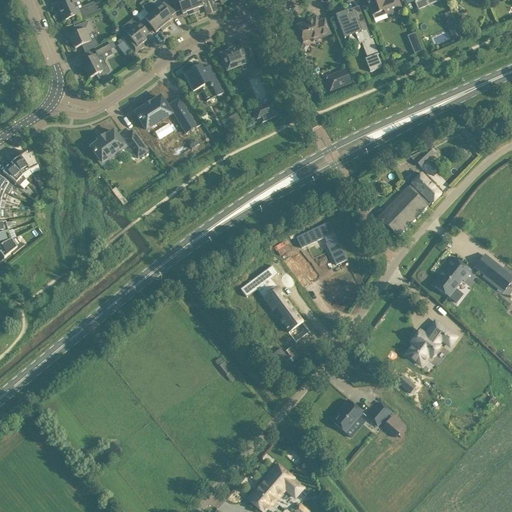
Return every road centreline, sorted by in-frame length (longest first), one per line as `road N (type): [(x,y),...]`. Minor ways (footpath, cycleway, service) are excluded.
road 1 (unclassified): [(197,511),(206,488),(426,222),(511,144)]
road 2 (primary): [(511,70),(328,149),(242,200),(169,258)]
road 3 (primary): [(169,258),(511,72)]
road 4 (primary): [(0,399),(169,258)]
road 5 (residential): [(101,105),(189,46),(284,6)]
